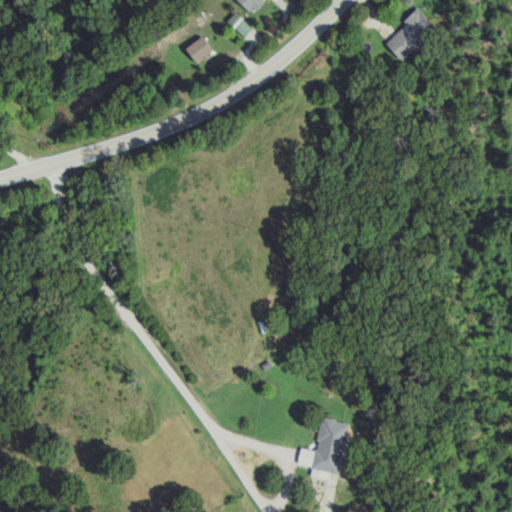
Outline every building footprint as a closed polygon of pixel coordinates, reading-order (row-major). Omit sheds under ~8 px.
[(264,0),(241,0),(257,13),(266,2),(264,0)] [(387,42),(404,60),(439,27),(422,9),(387,42)] [(229,20),(245,38),(254,29),(238,12),(229,20)] [(190,47),(199,61),(216,51),(207,37),(190,47)] [(353,423),(326,418),(319,451),(303,448),(300,464),(315,467),(314,476),(330,480),(331,472),(342,474),(346,457),(352,458),(356,443),(350,442),(353,423)]
